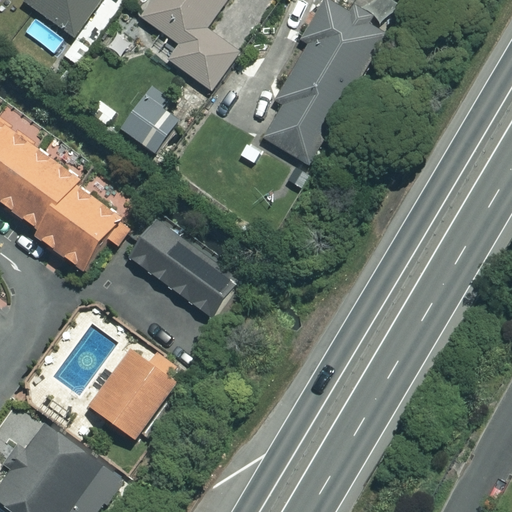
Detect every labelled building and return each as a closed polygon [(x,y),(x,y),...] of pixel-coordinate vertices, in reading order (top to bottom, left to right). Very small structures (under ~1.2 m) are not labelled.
[(35,0),(32,5),(81,40),(109,0),(35,0)] [(236,0),(162,0),(146,22),(184,51),(174,65),(216,96),(246,56),(213,31),(236,0)] [(357,16),(332,1),(307,44),(314,49),(280,106),(288,111),(269,143),(317,171),(394,38),(376,28),(381,19),(362,8),(357,16)] [(151,97),(125,136),(165,161),(190,122),(151,97)] [(138,227),(0,128),(0,207),(100,279),(138,227)] [(248,282),(163,223),(134,262),(220,322),(248,282)] [(137,354),(96,412),(145,446),(186,388),(137,354)] [(52,426),(0,501),(15,511),(111,511),(133,481),(52,426)]
